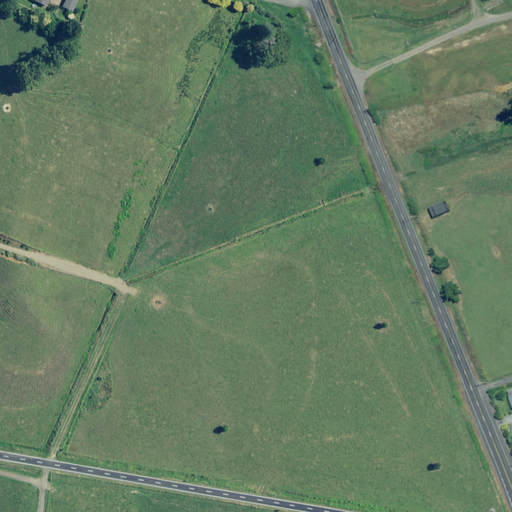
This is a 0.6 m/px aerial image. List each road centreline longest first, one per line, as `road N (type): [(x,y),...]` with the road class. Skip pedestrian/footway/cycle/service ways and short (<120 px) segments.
road 1 (primary): [(317,0),(511,486)]
road 2 (unclassified): [(331,511),(0,455)]
